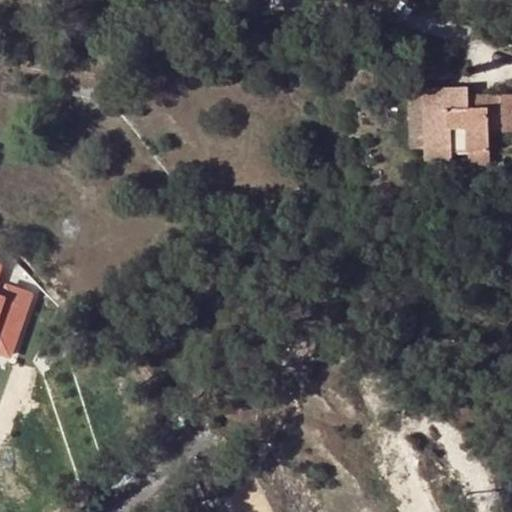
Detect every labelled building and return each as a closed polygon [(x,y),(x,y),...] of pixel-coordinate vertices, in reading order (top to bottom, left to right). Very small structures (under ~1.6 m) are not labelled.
[(511,93),(499,94),(499,113),(488,113),(487,107),(468,108),(468,95),(467,86),(424,88),(424,94),(427,148),(427,160),(452,159),(452,152),(468,151),(489,150),(489,133),(488,124),(501,124),(501,132),(511,131),(511,93)] [(427,148),(424,94),(408,95),(410,148),(427,148)] [(499,113),(499,94),(468,95),(468,108),(487,107),(488,113),(499,113)] [(489,133),(501,132),(501,124),(488,124),(489,133)] [(490,164),(489,150),(468,151),(469,165),(490,164)] [(0,352),(15,356),(33,289),(0,280),(6,261),(0,259),(0,352)]
